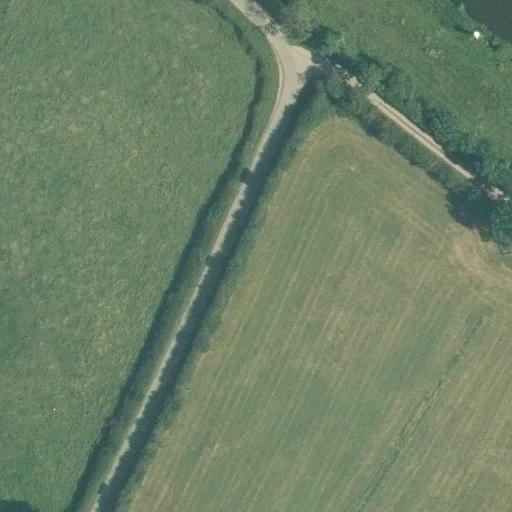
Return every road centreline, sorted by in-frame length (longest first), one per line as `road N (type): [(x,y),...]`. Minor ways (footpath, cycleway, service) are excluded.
road 1 (tertiary): [(99,511),(283,115),(287,60),(239,0)]
road 2 (track): [(511,203),(340,74),(314,59),(287,60)]
